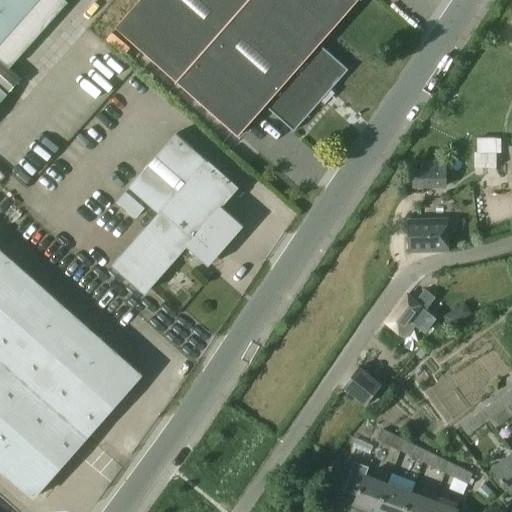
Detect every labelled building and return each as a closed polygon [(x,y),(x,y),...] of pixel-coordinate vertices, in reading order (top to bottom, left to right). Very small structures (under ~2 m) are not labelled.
[(0,0),(0,104),(9,95),(0,86),(0,58),(11,68),(69,3),(65,0),(0,0)] [(140,0),(116,27),(239,136),(265,106),(294,131),(331,90),(348,70),(319,45),(358,0),(140,0)] [(112,266),(145,295),(189,246),(209,263),(241,226),(221,209),(240,187),(209,161),(177,134),(129,187),(159,213),(112,266)] [(497,138),(478,138),(477,152),(475,152),(474,168),(496,168),(497,138)] [(446,164),(422,164),(422,171),(414,171),(414,187),(446,187),(446,164)] [(447,219),(409,220),(410,253),(448,251),(447,219)] [(0,468),(33,498),(142,375),(0,250),(0,468)] [(407,295),(385,322),(386,323),(405,337),(416,323),(425,330),(435,318),(426,310),(436,298),(425,289),(415,302),(407,296),(407,295)] [(464,303),(454,310),(461,320),(471,313),(464,303)] [(381,385),(358,368),(343,387),(366,404),(381,385)] [(511,389),(502,396),(509,405),(511,403),(511,389)] [(502,396),(482,411),(489,420),(490,419),(507,407),(509,405),(502,396)] [(474,417),(461,426),(468,435),(481,426),(474,417)] [(383,429),(378,440),(380,441),(391,446),(396,436),(383,429)] [(415,445),(410,456),(423,462),(428,451),(415,445)] [(428,451),(423,462),(424,462),(436,468),(441,458),(428,451)] [(511,492),(511,453),(493,468),(511,493),(511,492)] [(450,462),(445,473),(446,473),(468,484),(471,478),(473,474),(450,462)] [(374,511),(378,511),(389,484),(366,476),(369,468),(355,463),(345,491),(357,495),(354,504),(374,511)] [(389,484),(378,511),(405,511),(412,493),(389,484)] [(412,493),(405,511),(431,511),(435,502),(412,493)] [(435,502),(431,511),(458,511),(459,511),(435,502)]
